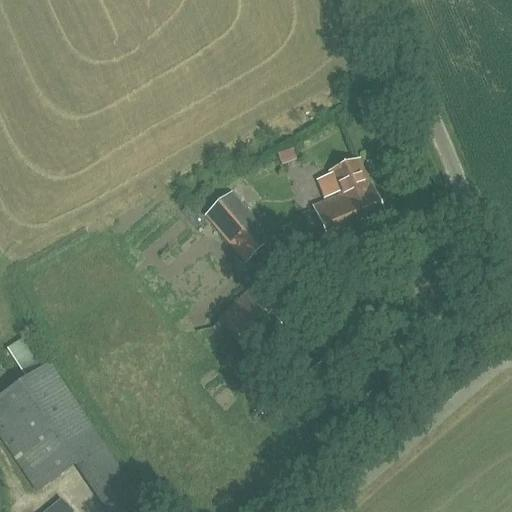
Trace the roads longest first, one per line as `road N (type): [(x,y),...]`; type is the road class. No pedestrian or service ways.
road 1 (unclassified): [(511,309),(381,0)]
road 2 (unclassified): [(325,511),(511,351)]
